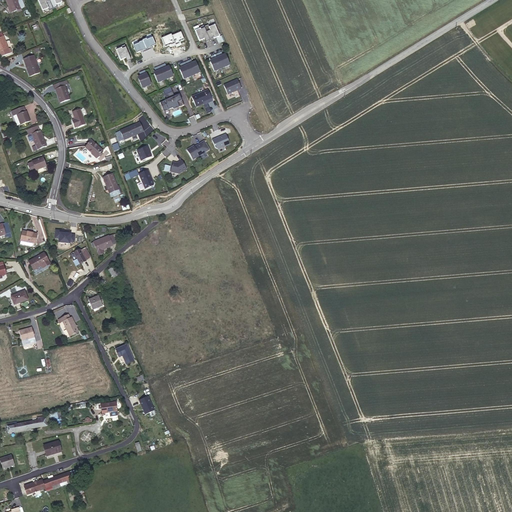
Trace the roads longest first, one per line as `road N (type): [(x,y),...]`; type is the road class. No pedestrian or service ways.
road 1 (residential): [(74,292),(135,429),(123,442),(0,484)]
road 2 (tertiary): [(255,145),(491,0)]
road 3 (residential): [(51,193),(61,144),(55,123),(38,99),(0,72)]
